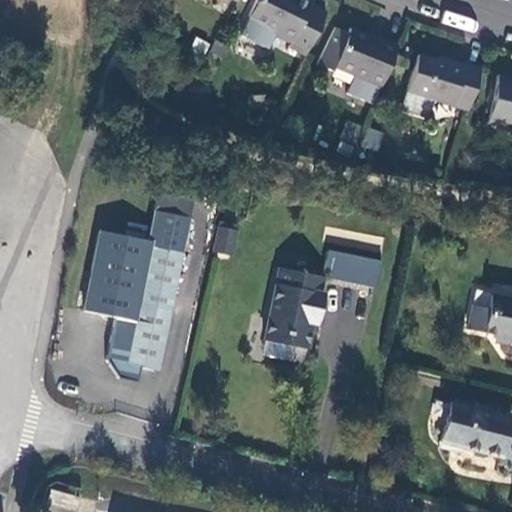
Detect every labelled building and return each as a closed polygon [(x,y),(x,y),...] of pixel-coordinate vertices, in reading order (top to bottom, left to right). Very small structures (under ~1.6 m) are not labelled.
[(289,42),(287,46),(304,55),(325,12),(309,4),(310,2),(307,0),(254,0),(247,16),(270,28),(272,34),(289,42)] [(331,71),(333,66),(379,86),(395,46),(380,40),(379,41),(349,28),(347,33),(334,28),(316,64),(331,71)] [(215,40),(205,57),(215,63),(225,46),(215,40)] [(416,55),(405,90),(466,109),(479,69),(462,64),(461,66),(446,61),(445,64),(416,55)] [(511,127),(511,78),(496,75),(486,122),(511,127)] [(345,120),(338,138),(354,145),(360,126),(345,120)] [(376,152),(384,133),(369,127),(361,146),(376,152)] [(107,354),(117,376),(137,379),(139,367),(156,371),(192,201),(156,194),(145,246),(150,247),(135,322),(114,318),(107,354)] [(216,226),(210,252),(229,256),(234,230),(216,226)] [(380,260),(329,249),(323,279),(374,290),(380,260)] [(320,277),(278,268),(260,354),(302,362),(320,277)] [(511,293),(511,299),(489,295),(486,308),(472,305),(466,328),(494,334),(493,339),(508,342),(509,337),(511,338),(511,293)] [(449,401),(439,442),(460,447),(511,460),(511,437),(505,435),(509,417),(449,401)] [(460,447),(439,442),(437,447),(458,452),(460,447)] [(53,489),(49,502),(72,510),(77,497),(53,489)]
